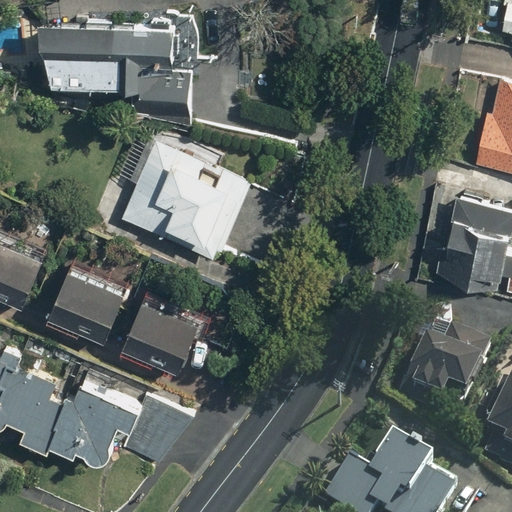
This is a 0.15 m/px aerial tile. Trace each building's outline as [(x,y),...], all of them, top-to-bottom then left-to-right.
[(196,69),(181,68),(183,23),(56,19),(54,64),(64,64),(63,81),(138,84),(137,119),(194,121),(196,69)] [(481,112),(489,113),(481,160),(511,165),(511,76),(493,73),(491,85),(486,84),(481,112)] [(255,175),(158,137),(127,215),(224,253),(255,175)] [(442,269),(450,270),(482,275),(484,263),(511,266),(511,202),(462,195),(452,258),(444,256),(442,269)] [(0,234),(0,288),(31,300),(49,254),(0,234)] [(134,281),(78,258),(56,312),(113,335),(134,281)] [(154,290),(151,298),(139,292),(131,309),(143,315),(131,342),(183,365),(206,313),(154,290)] [(440,418),(455,392),(470,401),(498,352),(443,320),(400,395),(440,418)] [(24,361),(29,351),(9,342),(4,353),(0,350),(0,424),(1,424),(3,424),(4,424),(5,424),(6,423),(7,423),(8,422),(9,422),(10,421),(11,420),(11,419),(12,418),(13,418),(13,416),(31,425),(27,434),(53,447),(57,438),(81,451),(86,444),(95,455),(96,455),(97,456),(98,456),(99,456),(100,456),(101,457),(102,457),(103,457),(104,457),(105,456),(107,456),(108,456),(109,456),(110,455),(111,454),(112,453),(113,453),(114,452),(114,451),(115,450),(116,449),(116,448),(117,447),(117,446),(117,445),(118,444),(118,443),(118,442),(118,441),(118,440),(117,439),(117,438),(117,437),(117,436),(124,420),(136,425),(127,443),(163,460),(198,411),(153,391),(146,403),(89,377),(79,400),(56,390),(61,378),(24,361)] [(511,397),(483,455),(511,470),(511,397)] [(461,481),(436,464),(397,439),(380,465),(372,459),(368,466),(354,457),(327,499),(347,511),(378,511),(379,511),(380,511),(448,511),(461,493),(455,490),(461,481)]
